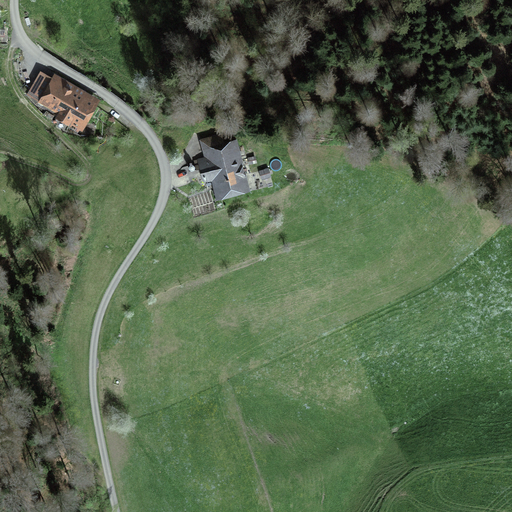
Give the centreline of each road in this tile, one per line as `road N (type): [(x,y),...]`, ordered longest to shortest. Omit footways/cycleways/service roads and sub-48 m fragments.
road 1 (track): [(0,152),(75,182),(88,176),(84,160),(9,79),(9,56),(21,37)]
road 2 (track): [(195,511),(131,434),(94,364)]
road 3 (track): [(511,458),(416,474),(381,511)]
